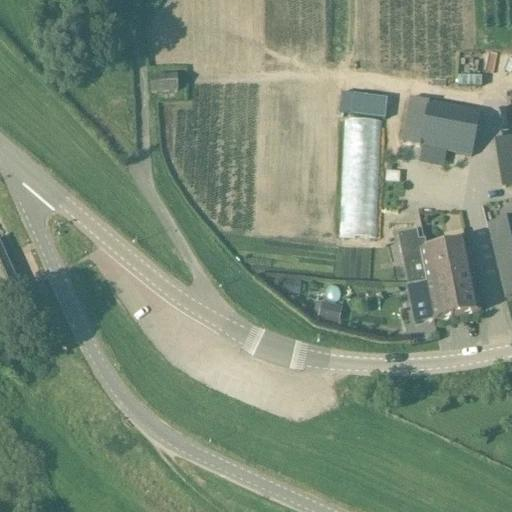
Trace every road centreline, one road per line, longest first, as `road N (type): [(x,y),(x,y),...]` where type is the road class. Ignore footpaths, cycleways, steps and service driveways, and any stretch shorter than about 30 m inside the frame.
road 1 (unclassified): [(325,511),(184,447),(119,395),(92,358),(18,163)]
road 2 (tertiary): [(511,355),(389,369),(294,359),(217,322)]
road 3 (residential): [(217,322),(148,190),(135,52)]
road 4 (tertiary): [(18,163),(217,322)]
